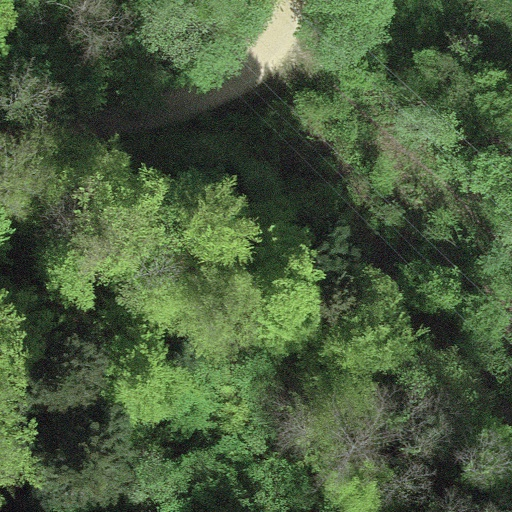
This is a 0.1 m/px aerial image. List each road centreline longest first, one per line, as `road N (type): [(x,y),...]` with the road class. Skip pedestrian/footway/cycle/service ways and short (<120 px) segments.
road 1 (track): [(291,0),(328,76),(511,265)]
road 2 (track): [(284,0),(276,40),(230,80),(147,112),(0,136)]
